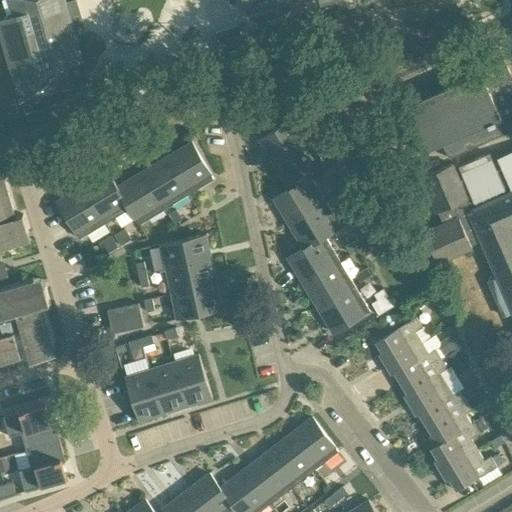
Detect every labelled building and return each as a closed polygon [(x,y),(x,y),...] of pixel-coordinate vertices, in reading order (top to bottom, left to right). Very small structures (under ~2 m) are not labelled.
[(0,19),(0,32),(20,101),(70,86),(65,66),(84,61),(76,33),(72,20),(66,2),(66,1),(65,0),(18,0),(22,13),(0,19)] [(77,0),(71,0),(66,2),(72,20),(76,33),(86,30),(77,0)] [(244,0),(247,10),(281,0),(244,0)] [(245,48),(245,47),(238,25),(215,32),(221,54),(222,55),(245,48)] [(474,74),(402,105),(422,152),(443,142),(449,157),(511,129),(511,74),(500,47),(468,61),(474,74)] [(88,81),(79,84),(81,91),(90,88),(88,81)] [(260,138),(275,163),(312,141),(297,116),(260,138)] [(327,124),(318,129),(321,136),(330,131),(327,124)] [(192,141),(167,156),(189,193),(214,178),(192,141)] [(275,163),(290,188),(306,179),(312,176),(327,167),(312,141),(275,163)] [(511,150),(498,156),(503,166),(497,169),(490,152),(459,165),(465,177),(459,179),(452,162),(422,175),(438,211),(439,210),(445,223),(424,231),(437,261),(472,246),(470,241),(481,236),(495,269),(486,273),(505,315),(511,311),(511,150)] [(167,156),(142,171),(163,208),(189,193),(167,156)] [(108,170),(82,186),(104,222),(129,208),(126,203),(118,186),(108,170)] [(142,171),(118,186),(126,203),(129,208),(135,218),(136,217),(139,222),(163,208),(142,171)] [(0,361),(22,355),(21,353),(28,351),(31,361),(47,356),(45,347),(54,344),(42,305),(49,303),(45,287),(36,289),(33,280),(0,289),(0,277),(2,277),(0,268),(0,247),(22,241),(19,232),(28,229),(24,213),(16,215),(5,176),(0,177),(0,361)] [(275,197),(289,222),(326,200),(312,176),(306,179),(290,188),(275,197)] [(348,177),(334,183),(338,193),(352,186),(348,177)] [(104,222),(82,186),(58,201),(80,237),(104,222)] [(348,189),(340,194),(345,203),(354,198),(348,189)] [(289,222),(304,247),(320,238),(326,235),(342,226),(326,200),(289,222)] [(176,208),(168,213),(175,223),(183,218),(176,208)] [(125,227),(115,234),(121,244),(131,238),(125,227)] [(212,258),(207,232),(161,242),(166,268),(212,258)] [(112,235),(100,242),(106,252),(109,251),(118,246),(118,245),(112,235)] [(289,256),(304,281),(341,259),(326,235),(320,238),(304,247),(289,256)] [(355,239),(346,245),(351,253),(360,247),(355,239)] [(218,283),(212,258),(166,268),(172,293),(218,283)] [(304,281),(319,306),(356,284),(341,259),(304,281)] [(137,262),(139,274),(147,272),(145,260),(137,262)] [(368,267),(356,274),(360,281),(372,274),(368,267)] [(139,274),(142,286),(150,284),(147,272),(139,274)] [(218,283),(172,293),(177,318),(223,308),(218,283)] [(356,284),(319,306),(334,331),(371,309),(356,284)] [(375,301),(372,302),(378,314),(394,305),(384,287),(374,293),(378,299),(375,301)] [(441,295),(433,291),(430,297),(438,301),(441,295)] [(152,297),(145,299),(147,310),(155,309),(152,297)] [(450,299),(441,304),(446,314),(456,308),(450,299)] [(134,316),(142,314),(139,302),(131,304),(134,316)] [(134,316),(131,304),(123,305),(126,317),(134,316)] [(126,317),(123,305),(116,307),(118,319),(126,317)] [(110,321),(118,319),(116,307),(108,309),(110,321)] [(136,327),(144,326),(142,314),(134,316),(136,327)] [(128,329),(136,327),(134,316),(126,317),(128,329)] [(121,331),(128,329),(126,317),(118,319),(121,331)] [(380,353),(386,363),(420,342),(414,331),(420,327),(414,317),(376,340),(383,351),(380,353)] [(113,332),(121,331),(118,319),(110,321),(113,332)] [(176,326),(165,330),(167,338),(179,334),(176,326)] [(436,338),(442,350),(459,341),(453,328),(436,338)] [(152,334),(141,337),(143,345),(155,342),(152,334)] [(129,341),(132,349),(143,345),(141,337),(129,341)] [(395,371),(401,382),(441,360),(440,358),(433,347),(426,352),(420,342),(386,363),(392,373),(395,371)] [(462,346),(440,358),(441,360),(445,366),(446,368),(451,365),(453,369),(470,359),(462,346)] [(199,353),(174,360),(188,405),(213,397),(199,353)] [(174,360),(150,368),(164,412),(188,405),(174,360)] [(404,394),(411,404),(447,384),(439,370),(445,366),(441,360),(401,382),(407,392),(404,394)] [(150,368),(125,375),(139,420),(164,412),(150,368)] [(482,388),(475,376),(462,384),(464,387),(460,389),(466,398),(480,389),(482,388)] [(420,412),(426,423),(467,401),(466,398),(460,389),(460,388),(452,393),(447,384),(411,404),(417,414),(420,412)] [(480,389),(466,398),(467,401),(471,407),(472,408),(486,399),(480,389)] [(429,435),(435,444),(471,421),(465,411),(471,407),(467,401),(426,423),(432,433),(429,435)] [(46,403),(4,415),(10,436),(22,432),(27,449),(60,439),(55,420),(51,421),(46,403)] [(313,416),(290,434),(316,467),(339,450),(313,416)] [(483,418),(474,423),(480,432),(488,427),(483,418)] [(435,460),(441,470),(478,447),(471,436),(478,432),(471,421),(435,444),(435,445),(431,447),(438,458),(435,460)] [(290,434),(267,451),(293,485),(316,467),(290,434)] [(501,434),(491,441),(495,448),(506,441),(501,434)] [(32,466),(19,469),(25,490),(67,478),(62,460),(66,459),(60,439),(27,449),(32,466)] [(478,447),(441,470),(447,480),(450,478),(457,489),(505,460),(500,451),(493,455),(491,452),(484,457),(478,447)] [(267,451),(244,469),(270,503),(293,485),(267,451)] [(5,456),(0,457),(0,466),(1,470),(9,468),(5,456)] [(244,469),(221,486),(232,502),(235,506),(239,511),(257,511),(270,503),(244,469)] [(210,472),(187,490),(203,511),(227,511),(235,506),(232,502),(221,486),(210,472)] [(13,480),(4,483),(8,495),(16,493),(13,480)] [(334,492),(339,499),(349,491),(344,485),(334,492)] [(203,511),(187,490),(163,508),(166,511),(203,511)] [(325,500),(330,506),(339,499),(334,492),(325,500)] [(156,511),(146,498),(127,511),(156,511)] [(347,511),(346,511),(377,511),(369,498),(347,511)]
